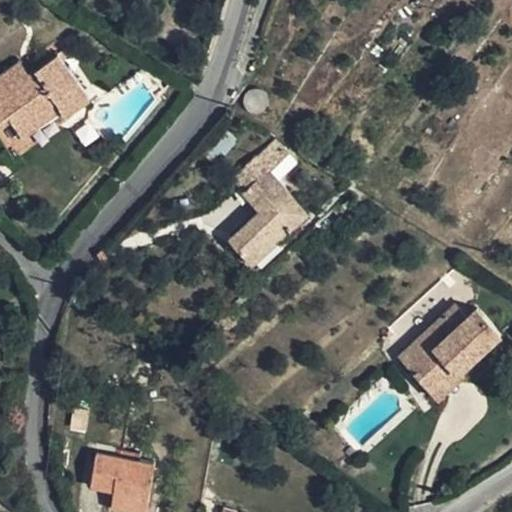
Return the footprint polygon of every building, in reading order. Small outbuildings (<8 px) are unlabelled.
[(58,53),(30,74),(0,95),(0,117),(3,122),(12,117),(24,133),(60,108),(65,115),(89,97),(58,53)] [(0,95),(30,74),(19,60),(0,73),(0,95)] [(67,118),(65,115),(60,108),(24,133),(12,117),(3,122),(0,117),(0,134),(14,154),(67,118)] [(211,141),(225,155),(238,139),(224,127),(211,141)] [(263,209),(231,239),(252,263),(309,210),(272,171),(288,154),(273,139),(233,176),(263,209)] [(501,333),(500,331),(477,307),(468,316),(455,304),(401,356),(431,388),(454,366),(459,372),(501,333)] [(224,311),(209,326),(220,336),(235,322),(224,311)] [(463,376),(459,372),(454,366),(431,388),(432,389),(440,397),(463,376)] [(350,446),(344,452),(351,459),(357,452),(350,446)] [(113,495),(149,500),(155,463),(95,453),(91,484),(114,489),(113,495)] [(134,511),(147,511),(149,500),(113,495),(111,508),(134,511)]
